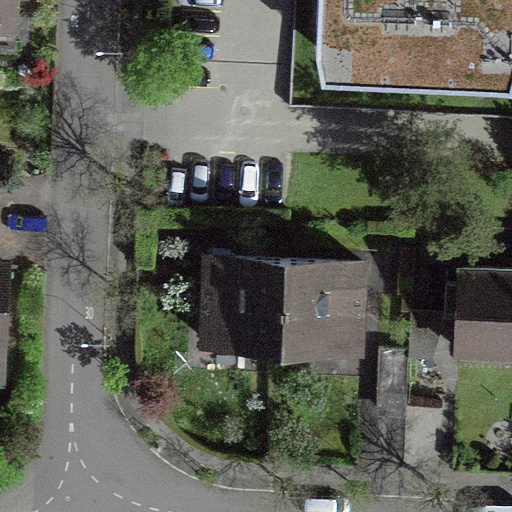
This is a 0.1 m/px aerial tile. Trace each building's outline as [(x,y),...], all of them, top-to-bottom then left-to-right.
[(0,0),(0,40),(16,42),(17,0),(0,0)] [(511,0),(316,0),(321,20),(510,30),(511,25),(511,0)] [(367,282),(368,250),(202,244),(201,275),(199,341),(364,348),(367,282)] [(0,384),(5,385),(11,253),(0,252),(0,384)] [(455,277),(453,348),(511,350),(511,256),(456,255),(455,277)] [(376,411),(406,412),(408,344),(378,343),(376,411)]
